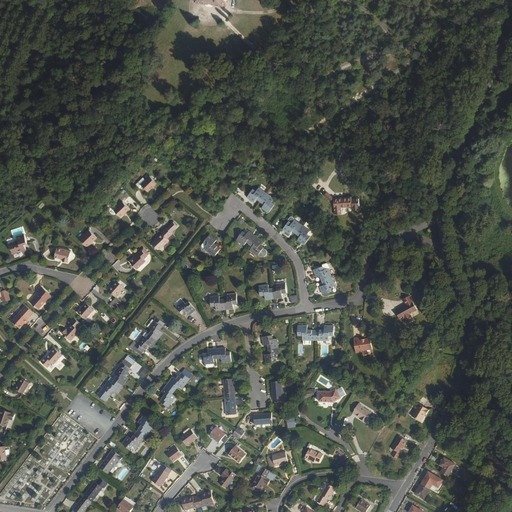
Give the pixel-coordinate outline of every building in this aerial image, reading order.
[(151,178),(147,182),(142,186),(144,188),(149,193),(158,185),(151,178)] [(142,186),(147,182),(144,180),(137,187),(140,191),(144,188),(142,186)] [(257,199),(261,202),(268,192),(260,185),(256,191),(253,189),(247,197),(254,203),(257,199)] [(330,189),(326,192),(332,201),(330,211),(337,212),(338,205),(349,207),(349,211),(356,212),(358,201),(350,200),(350,198),(333,195),(330,189)] [(268,192),(261,202),(263,204),(261,207),(268,213),(274,204),(271,202),(275,197),(268,192)] [(121,206),(111,214),(117,222),(123,217),(124,217),(127,214),(121,206)] [(298,234),(304,225),(293,217),(292,218),(289,221),(290,222),(284,230),(292,235),(294,231),(298,234)] [(179,227),(174,222),(152,243),(160,251),(171,240),(172,242),(177,237),(173,233),(179,227)] [(309,230),(304,225),(298,234),(301,236),(299,240),(306,245),(311,237),(308,235),(311,231),(310,230),(309,230)] [(250,246),(256,238),(248,232),(245,236),(241,232),(235,240),(243,247),(246,243),(250,246)] [(86,233),(76,243),(84,251),(88,248),(87,248),(89,246),(90,246),(94,242),(86,233)] [(208,234),(202,243),(205,246),(203,248),(213,256),(218,249),(212,244),(215,240),(208,234)] [(26,253),(30,252),(28,246),(31,246),(27,236),(20,239),(21,243),(12,246),(13,251),(14,251),(16,256),(26,253)] [(262,243),(256,238),(250,246),(252,249),(250,252),(258,258),(259,256),(263,258),(266,258),(268,255),(268,252),(260,246),(262,243)] [(137,254),(129,262),(137,271),(145,262),(144,260),(147,256),(143,253),(141,251),(141,250),(137,254)] [(69,255),(55,251),(52,260),(59,263),(58,265),(64,267),(64,265),(65,265),(69,255)] [(326,282),(335,280),(332,268),(327,270),(326,266),(316,269),(319,279),(324,277),(326,282)] [(338,287),(335,280),(326,282),(327,287),(322,288),(325,296),(334,293),(333,289),(338,287)] [(116,282),(108,292),(115,298),(124,289),(116,282)] [(278,291),(273,291),(275,302),(284,301),(283,296),(288,295),(287,285),(278,286),(278,291)] [(275,302),(273,291),(270,292),(269,287),(260,289),(261,299),(266,298),(267,303),(275,302)] [(34,301),(29,306),(38,313),(45,305),(46,305),(50,300),(40,291),(36,296),(38,298),(34,302),(34,301)] [(0,302),(1,307),(8,304),(6,297),(3,295),(1,296),(0,292),(0,302)] [(229,301),(224,301),(225,311),(235,311),(234,306),(239,305),(238,296),(228,296),(229,301)] [(225,311),(224,301),(221,302),(221,297),(211,298),(212,308),(217,307),(217,312),(225,311)] [(409,310),(402,313),(403,314),(400,316),(403,322),(406,321),(409,328),(416,324),(413,318),(420,315),(413,300),(406,303),(409,310)] [(182,305),(178,307),(183,314),(187,312),(190,315),(197,309),(192,301),(184,307),(182,305)] [(83,310),(78,317),(85,323),(94,313),(86,306),(83,310)] [(25,310),(21,314),(28,320),(31,316),(25,310)] [(20,313),(10,325),(18,333),(23,327),(24,328),(26,325),(26,324),(28,321),(28,320),(21,314),(20,313)] [(153,331),(150,335),(158,341),(163,334),(160,332),(165,325),(158,318),(150,328),(153,331)] [(317,342),(317,332),(308,332),(308,327),(300,327),(299,336),(304,337),(304,341),(317,342)] [(65,333),(61,337),(69,344),(78,334),(71,328),(66,334),(65,333)] [(325,333),(317,332),(317,342),(330,342),(330,337),(335,337),(335,329),(326,328),(325,333)] [(158,341),(150,335),(147,338),(144,336),(136,347),(138,349),(135,351),(142,356),(149,346),(152,348),(158,341)] [(268,347),(269,352),(278,350),(277,340),(272,340),(272,338),(262,339),(263,347),(268,347)] [(363,340),(355,341),(357,356),(362,356),(362,355),(374,353),(372,342),(363,343),(363,340)] [(54,349),(41,364),(48,370),(52,366),(54,367),(63,357),(54,349)] [(220,351),(220,361),(223,361),(223,364),(234,363),(234,355),(228,355),(228,350),(220,351)] [(278,350),(269,352),(269,357),(264,358),(265,366),(275,364),(275,360),(280,359),(278,350)] [(217,361),(220,361),(220,351),(211,352),(211,356),(206,357),(207,365),(217,365),(217,361)] [(115,379),(123,386),(129,379),(126,376),(132,368),(124,362),(115,373),(118,376),(115,379)] [(168,384),(176,390),(178,386),(182,389),(189,378),(182,372),(177,379),(174,376),(168,384)] [(118,393),(123,386),(115,379),(113,382),(110,380),(101,391),(109,397),(114,391),(118,393)] [(225,381),(226,399),(236,398),(234,380),(225,381)] [(16,387),(13,391),(22,397),(29,387),(21,381),(17,387),(16,387)] [(281,382),(272,383),(274,400),(283,399),(281,382)] [(173,393),(176,390),(168,384),(163,392),(165,394),(160,401),(168,407),(176,396),(173,393)] [(330,395),(318,396),(319,406),(333,405),(340,400),(335,392),(330,395)] [(429,399),(425,396),(413,417),(421,423),(424,418),(423,417),(425,415),(426,415),(427,416),(429,411),(424,407),(429,399)] [(236,398),(226,399),(227,416),(237,416),(236,398)] [(364,406),(361,404),(354,414),(367,423),(373,413),(364,407),(364,406)] [(16,418),(2,413),(0,417),(0,428),(7,431),(10,423),(13,424),(16,418)] [(141,425),(136,432),(144,439),(153,427),(150,425),(152,421),(145,415),(139,423),(141,425)] [(272,415),(255,416),(255,426),(273,424),(272,415)] [(287,420),(288,428),(296,428),(295,419),(287,420)] [(226,435),(216,428),(209,436),(219,443),(226,435)] [(191,430),(181,438),(188,447),(198,439),(191,430)] [(144,439),(136,432),(131,439),(128,437),(122,444),(133,453),(144,439)] [(406,449),(410,443),(402,438),(394,450),(397,453),(394,458),(398,461),(402,456),(401,455),(405,449),(406,449)] [(246,454),(235,446),(229,455),(240,463),(246,454)] [(144,457),(149,450),(145,447),(140,455),(144,457)] [(178,448),(168,454),(174,462),(183,456),(178,448)] [(125,459),(113,450),(100,467),(108,473),(112,467),(116,470),(117,467),(118,466),(120,466),(121,464),(121,461),(123,462),(125,459)] [(319,455),(311,451),(306,459),(314,463),(315,462),(320,466),(325,458),(320,454),(319,455)] [(271,467),(281,464),(281,463),(288,461),(286,452),(268,456),(268,457),(270,466),(271,467)] [(180,459),(185,466),(188,463),(183,456),(180,459)] [(442,474),(450,478),(453,473),(457,467),(458,465),(446,458),(442,466),(445,468),(442,474)] [(256,462),(254,466),(261,469),(259,472),(259,473),(253,483),(252,483),(250,488),(255,491),(258,487),(261,490),(265,483),(268,484),(270,480),(266,477),(270,471),(261,465),(256,462)] [(162,487),(173,471),(164,465),(153,481),(162,487)] [(453,473),(457,476),(461,469),(457,467),(453,473)] [(224,478),(220,484),(227,489),(237,476),(230,471),(229,472),(227,470),(222,476),(224,478)] [(430,488),(433,484),(438,486),(439,487),(443,479),(432,473),(431,475),(429,474),(423,484),(430,488)] [(95,484),(86,497),(92,502),(102,489),(104,490),(108,485),(101,480),(97,485),(95,484)] [(326,482),(323,487),(324,488),(326,490),(318,501),(325,505),(329,498),(332,500),(339,489),(330,483),(328,482),(326,482)] [(424,498),(430,488),(423,484),(417,494),(424,498)] [(462,486),(458,493),(465,497),(468,489),(462,486)] [(153,488),(151,491),(159,496),(161,494),(153,488)] [(203,497),(200,497),(202,507),(215,504),(212,492),(205,494),(206,496),(203,497)] [(84,511),(92,502),(86,497),(75,511),(76,511),(84,511)] [(132,511),(137,505),(126,497),(118,509),(122,511),(132,511)] [(183,500),(185,511),(189,511),(197,510),(197,511),(203,509),(202,507),(200,497),(194,499),(194,498),(183,500)] [(368,511),(371,508),(362,502),(356,510),(358,511),(368,511)]
